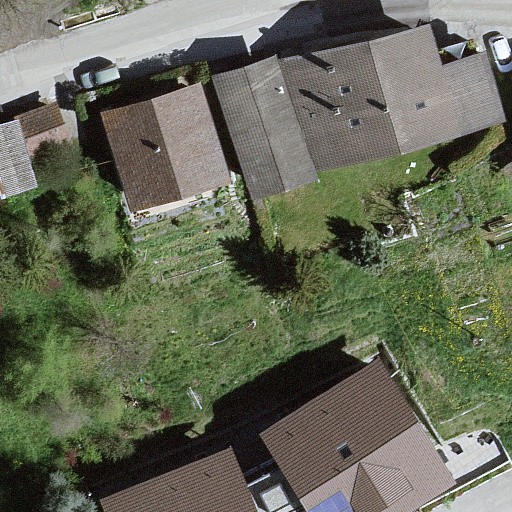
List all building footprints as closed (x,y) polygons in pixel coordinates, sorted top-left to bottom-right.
[(270,39),(207,56),(237,167),(492,100),(473,28),(441,36),(433,6),(275,47),(270,39)] [(194,71),(95,101),(122,190),(221,160),(194,71)] [(54,87),(0,104),(0,168),(27,160),(22,143),(67,129),(54,87)] [(334,511),(438,451),(370,336),(249,407),(311,511),(334,511)] [(254,511),(219,424),(84,477),(98,511),(254,511)]
